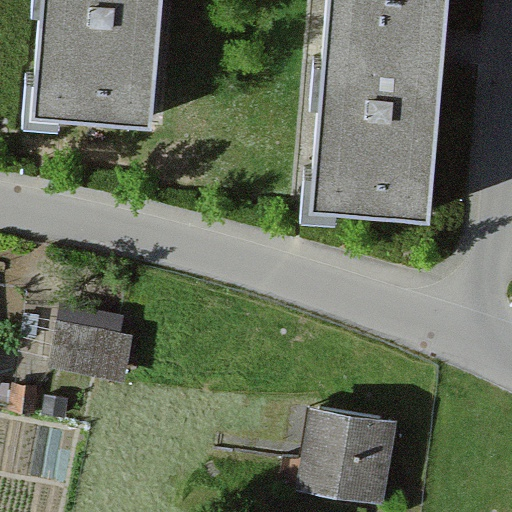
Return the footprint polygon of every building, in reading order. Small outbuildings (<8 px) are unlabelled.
[(158,0),(37,0),(28,120),(148,129),(158,0)] [(442,0),(322,0),(306,213),(426,222),(442,0)] [(128,327),(58,314),(48,371),(118,384),(128,327)] [(391,422),(308,406),(292,487),(376,503),(391,422)] [(0,511),(59,511),(80,433),(0,411),(0,511)]
